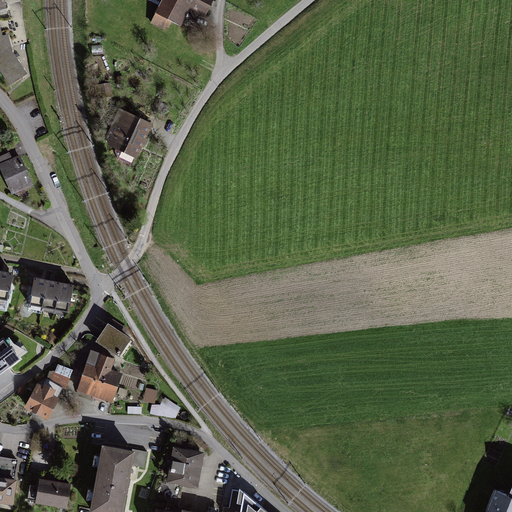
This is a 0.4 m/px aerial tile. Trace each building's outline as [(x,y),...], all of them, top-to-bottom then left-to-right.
[(162,0),(158,10),(186,23),(194,7),(208,14),(215,0),(162,0)] [(2,32),(0,17),(0,70),(10,85),(31,72),(13,47),(9,31),(2,32)] [(155,120),(122,106),(107,142),(140,156),(155,120)] [(36,183),(21,150),(0,159),(0,163),(13,193),(36,183)] [(0,271),(0,297),(8,299),(13,271),(1,269),(0,271)] [(32,304),(44,307),(50,278),(37,276),(32,304)] [(44,307),(57,309),(62,281),(50,278),(44,307)] [(57,309),(69,311),(74,283),(62,281),(57,309)] [(134,336),(109,321),(97,340),(123,355),(134,336)] [(0,371),(21,356),(7,338),(0,343),(0,371)] [(116,355),(103,351),(99,363),(88,360),(84,372),(121,384),(126,369),(113,365),(116,355)] [(121,384),(84,372),(78,390),(115,402),(121,384)] [(55,393),(59,385),(49,380),(47,383),(40,380),(28,405),(51,416),(61,396),(55,393)] [(151,413),(178,418),(180,406),(153,401),(151,413)] [(126,511),(137,445),(104,440),(93,510),(105,511),(126,511)] [(204,449),(173,445),(168,482),(198,486),(204,449)] [(0,501),(16,504),(23,459),(4,456),(1,475),(0,474),(0,501)] [(75,479),(41,474),(40,485),(32,484),(30,498),(71,504),(75,479)] [(511,511),(511,489),(511,493),(495,487),(485,511),(511,511)] [(267,511),(244,492),(240,511),(267,511)]
